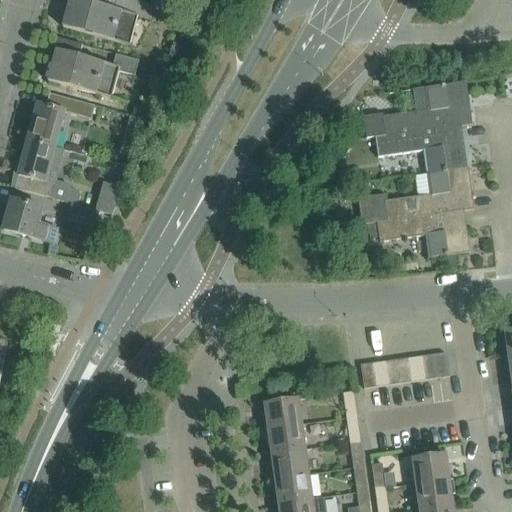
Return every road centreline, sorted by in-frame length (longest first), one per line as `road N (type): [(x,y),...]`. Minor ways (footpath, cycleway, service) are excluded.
road 1 (residential): [(221,302),(458,294)]
road 2 (residential): [(362,430),(476,412),(458,294)]
road 3 (tertiary): [(200,193),(227,174),(338,15)]
road 4 (residential): [(190,511),(179,421),(211,357),(221,302)]
road 5 (tertiary): [(284,0),(217,118),(200,193)]
road 6 (residential): [(511,27),(383,32),(338,15)]
road 7 (residential): [(510,289),(501,114)]
road 8 (residential): [(135,297),(0,271)]
road 9 (tertiary): [(135,297),(97,339),(73,402)]
road 10 (tertiary): [(73,402),(97,378),(135,297)]
road 11 (tertiary): [(135,297),(200,193)]
road 12 (tertiary): [(23,511),(73,402)]
